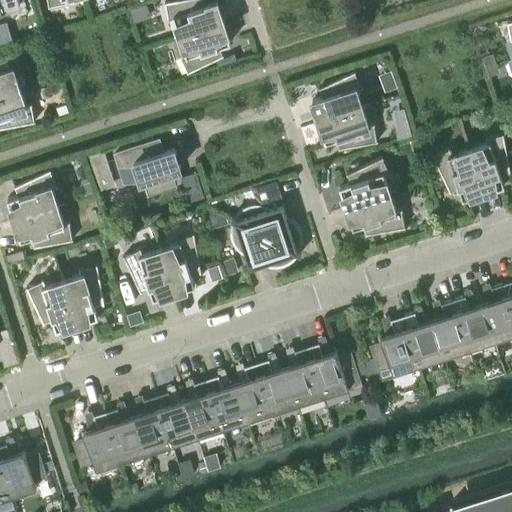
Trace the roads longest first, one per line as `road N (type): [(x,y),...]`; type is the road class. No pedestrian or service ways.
road 1 (residential): [(39,389),(344,292)]
road 2 (track): [(511,429),(256,511)]
road 3 (residential): [(344,292),(283,102)]
road 4 (residential): [(344,292),(511,239)]
road 5 (residential): [(39,389),(0,267)]
